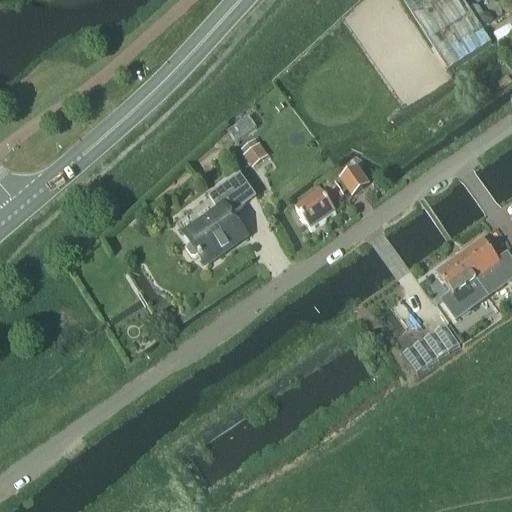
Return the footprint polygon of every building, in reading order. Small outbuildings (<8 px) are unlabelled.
[(400,0),(447,73),(490,45),(461,0),(400,0)] [(483,14),(476,18),(483,28),(493,21),(490,15),(483,14)] [(258,146),(243,157),(252,169),(267,157),(258,146)] [(356,165),(339,176),(350,192),(367,181),(356,165)] [(195,260),(198,257),(205,267),(246,239),(231,217),(245,207),(229,184),(209,198),(218,211),(183,235),(190,246),(187,248),(187,252),(191,259),(195,260)] [(321,196),(296,214),(310,233),(335,215),(329,206),(342,197),(333,185),(321,195),(321,196)] [(482,241),(459,258),(487,298),(488,297),(489,298),(511,281),(511,262),(507,256),(497,263),(482,241)] [(459,258),(436,274),(438,277),(438,280),(441,284),(444,284),(451,295),(449,297),(441,302),(455,322),(488,299),(487,298),(459,258)] [(445,329),(402,358),(416,378),(459,349),(445,329)]
